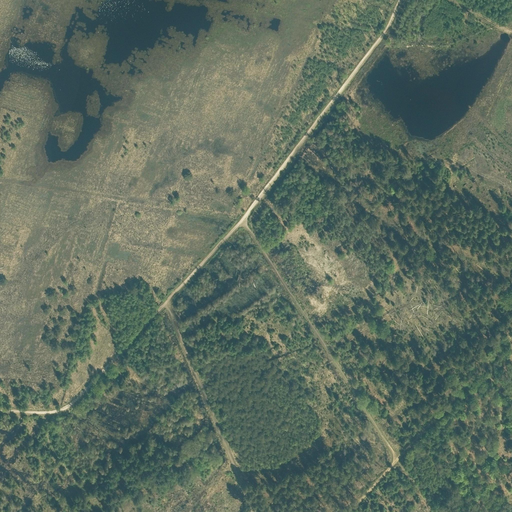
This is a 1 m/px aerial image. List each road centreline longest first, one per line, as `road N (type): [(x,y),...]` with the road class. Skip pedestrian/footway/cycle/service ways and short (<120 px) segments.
road 1 (track): [(397,458),(243,218)]
road 2 (track): [(400,0),(243,218)]
road 3 (track): [(252,511),(166,301)]
road 4 (track): [(166,301),(68,406),(0,409)]
road 5 (track): [(397,458),(511,335)]
